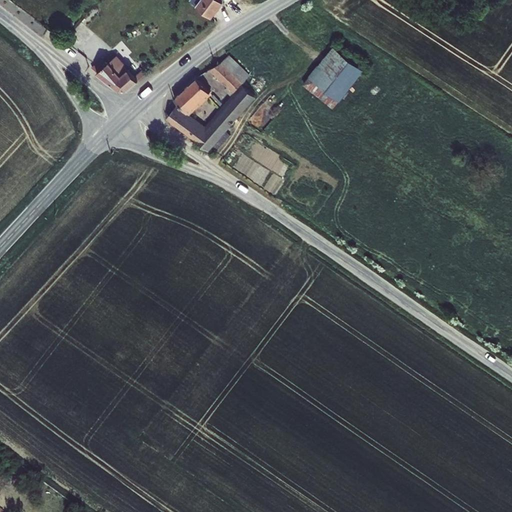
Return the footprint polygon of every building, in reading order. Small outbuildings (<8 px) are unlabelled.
[(186,0),(210,17),(223,0),(186,0)] [(331,103),(363,63),(331,40),(302,81),(331,103)] [(247,67),(224,49),(216,55),(221,59),(212,66),(233,85),(247,67)] [(131,91),(145,77),(142,71),(135,76),(116,55),(107,62),(101,59),(93,70),(122,91),(131,91)] [(206,84),(195,73),(194,72),(170,93),(185,104),(206,84)] [(174,103),(165,112),(162,115),(204,146),(256,90),(244,80),(204,124),(174,103)]
